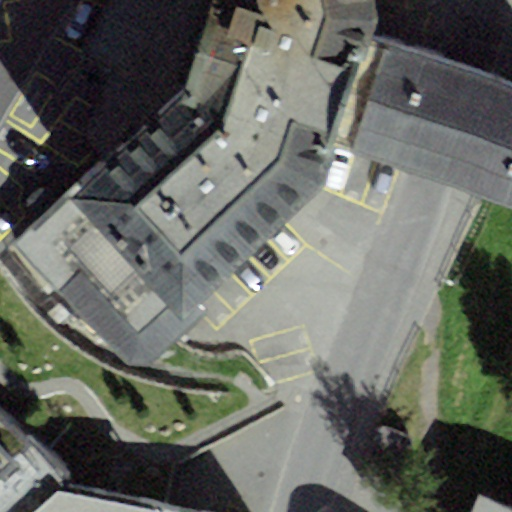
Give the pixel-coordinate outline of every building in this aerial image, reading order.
[(115,150),(15,241),(132,362),(150,361),(216,304),(219,285),(325,182),(346,146),(432,176),(511,203),(511,82),(464,66),(372,33),(380,17),(376,0),(108,0),(81,55),(110,73),(85,132),(115,150)] [(0,417),(0,475),(29,446),(0,417)] [(411,438),(380,427),(360,480),(390,492),(411,438)] [(0,511),(164,511),(59,489),(69,477),(29,446),(0,475),(0,511)] [(511,511),(480,498),(473,511),(511,511)]
